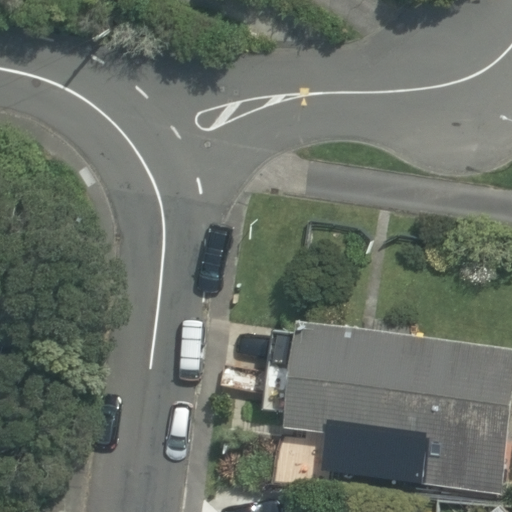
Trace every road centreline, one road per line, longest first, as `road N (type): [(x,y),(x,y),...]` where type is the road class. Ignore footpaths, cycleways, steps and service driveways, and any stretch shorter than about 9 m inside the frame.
road 1 (residential): [(162,102),(165,241),(133,511)]
road 2 (residential): [(162,102),(430,91),(475,76),(511,43)]
road 3 (residential): [(0,76),(162,102)]
